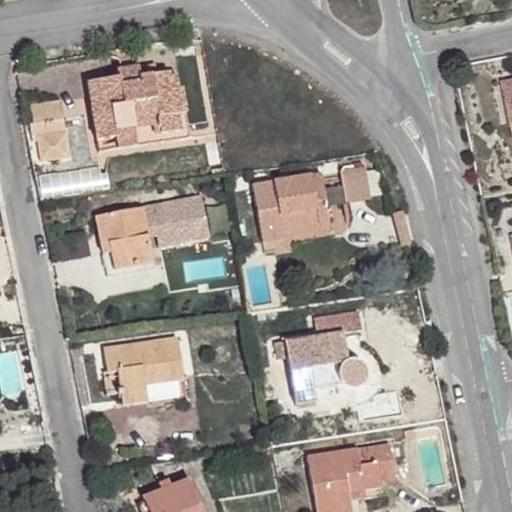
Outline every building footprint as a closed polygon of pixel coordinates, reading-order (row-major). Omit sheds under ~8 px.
[(138,67),(140,78),(157,75),(155,64),(138,67)] [(118,78),(87,83),(96,142),(115,139),(116,151),(136,148),(134,132),(160,127),(162,135),(181,132),(178,116),(185,115),(180,89),(178,89),(171,90),(170,77),(169,73),(157,75),(140,78),(138,67),(117,70),(118,78)] [(177,76),(170,77),(171,90),(178,89),(177,76)] [(511,81),(503,83),(510,122),(511,122),(511,81)] [(61,102),(29,107),(32,125),(29,125),(31,139),(35,138),(39,164),(68,160),(61,102)] [(160,127),(134,132),(136,148),(189,140),(185,115),(178,116),(181,132),(162,135),(160,127)] [(115,139),(96,142),(98,153),(116,149),(115,139)] [(371,198),(366,171),(366,166),(340,171),(346,203),(371,198)] [(383,194),(379,169),(366,171),(371,196),(383,194)] [(251,186),(261,244),(284,241),(283,230),(329,222),(321,174),(251,186)] [(154,268),(148,237),(155,236),(158,249),(210,238),(201,196),(95,216),(100,245),(102,255),(106,276),(154,268)] [(410,245),(402,212),(392,215),(400,247),(410,245)] [(331,233),(329,222),(283,230),(284,241),(331,233)] [(62,259),(88,254),(84,233),(58,238),(62,259)] [(287,360),(294,406),(315,402),(313,391),(342,386),(348,390),(352,390),(357,389),(361,387),(365,381),(366,377),(365,371),(362,366),(358,363),(354,361),(347,362),(343,333),(361,330),(358,312),(314,319),(317,337),(274,343),(277,361),(287,360)] [(119,395),(121,406),(148,402),(145,385),(183,380),(178,341),(136,346),(138,354),(131,355),(130,347),(103,351),(106,374),(116,372),(119,395)] [(102,374),(105,397),(119,395),(116,372),(102,374)] [(179,398),(176,381),(145,385),(148,402),(179,398)] [(344,398),(342,386),(313,391),(315,402),(344,398)] [(315,408),(315,402),(294,406),(295,410),(315,408)] [(315,511),(351,511),(350,501),(348,493),(363,491),(381,489),(379,480),(394,477),(389,444),(306,457),(315,511)] [(201,511),(188,479),(170,487),(160,491),(141,499),(146,511),(201,511)] [(170,487),(168,481),(157,485),(160,491),(170,487)] [(364,499),(363,491),(348,493),(350,501),(364,499)]
